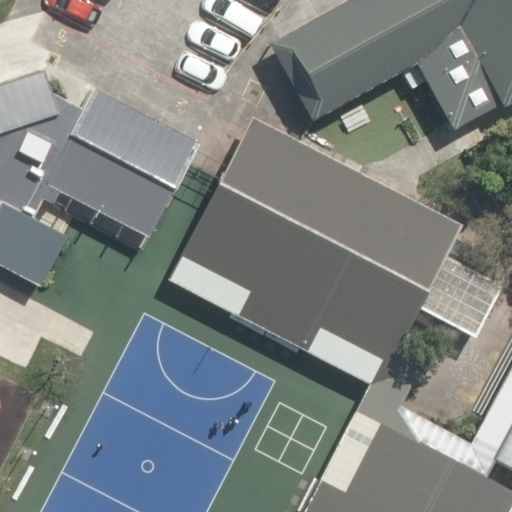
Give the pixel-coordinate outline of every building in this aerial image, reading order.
[(511,94),(511,0),(351,0),(261,48),(300,123),(401,69),(436,135),(511,94)] [(0,258),(42,281),(67,233),(40,217),(52,189),(148,235),(197,144),(99,91),(90,108),(60,96),(47,67),(0,82),(0,258)] [(449,234),(246,122),(163,272),(366,384),(449,234)] [(0,449),(33,389),(0,370),(0,449)] [(511,386),(469,465),(511,488),(511,386)] [(497,511),(504,500),(357,419),(305,511),(497,511)]
